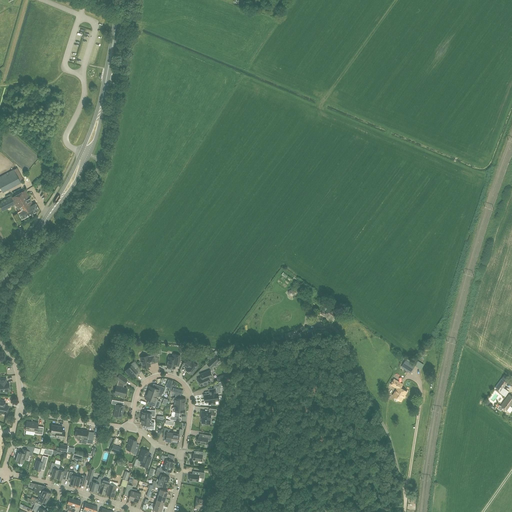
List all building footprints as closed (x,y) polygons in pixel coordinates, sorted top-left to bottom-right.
[(20,181),(14,169),(0,176),(0,187),(2,191),(20,181)] [(11,197),(17,208),(31,201),(25,190),(20,193),(20,192),(16,194),(16,195),(11,197)] [(12,201),(11,199),(5,201),(0,203),(0,210),(1,212),(13,206),(11,202),(12,201)] [(31,201),(17,208),(19,212),(18,212),(22,219),(40,210),(36,203),(33,205),(31,201)] [(329,319),(329,318),(333,320),(338,313),(330,307),(327,313),(323,310),(321,313),(329,319)] [(316,327),(307,329),(308,336),(320,334),(318,329),(316,329),(316,327)] [(169,357),(167,367),(175,369),(175,365),(179,366),(180,356),(173,354),(173,358),(169,357)] [(211,368),(220,360),(216,355),(206,364),(211,368)] [(140,357),(143,368),(150,366),(150,364),(151,363),(151,364),(155,363),(154,356),(150,357),(150,356),(148,356),(140,357)] [(186,359),(183,364),(188,367),(186,370),(187,371),(187,372),(189,374),(190,373),(192,374),(198,366),(192,362),(191,363),(186,359)] [(415,366),(406,360),(404,363),(408,366),(406,369),(411,372),(415,366)] [(131,365),(125,371),(131,378),(135,375),(136,376),(139,373),(135,370),(138,367),(134,361),(130,364),(131,365)] [(211,368),(215,373),(224,365),(221,361),(211,368)] [(214,381),(210,371),(203,373),(203,375),(203,376),(202,377),(198,379),(198,380),(197,381),(199,385),(200,385),(200,386),(214,381)] [(505,374),(495,387),(496,388),(495,389),(500,393),(506,386),(505,385),(510,378),(505,374)] [(116,386),(114,394),(125,396),(127,389),(123,387),(123,385),(124,384),(127,380),(119,375),(116,379),(119,380),(118,381),(117,386),(116,386)] [(0,378),(0,382),(0,384),(0,383),(0,391),(10,391),(9,383),(6,383),(6,382),(6,378),(0,378)] [(398,400),(401,401),(407,392),(401,388),(402,385),(394,379),(391,384),(397,388),(392,396),(395,398),(394,399),(395,401),(396,401),(398,401),(398,400)] [(218,396),(218,393),(216,393),(215,389),(219,388),(219,382),(213,384),(214,389),(209,389),(209,394),(204,395),(205,402),(208,402),(209,404),(211,404),(212,407),(219,408),(219,405),(215,405),(215,401),(219,401),(218,400),(222,400),(221,395),(218,396)] [(148,393),(157,396),(161,397),(162,393),(163,394),(165,388),(159,385),(157,389),(149,386),(148,390),(149,390),(148,393)] [(173,388),(172,392),(175,393),(175,397),(174,397),(173,398),(172,400),(173,402),(174,402),(174,405),(184,405),(184,402),(185,402),(186,399),(179,398),(178,398),(179,394),(180,390),(173,388)] [(158,399),(156,399),(157,396),(148,393),(147,395),(146,395),(145,398),(153,401),(151,405),(158,408),(160,401),(158,400),(158,399)] [(511,395),(509,394),(501,406),(500,405),(497,408),(501,410),(503,407),(510,413),(511,409),(511,407),(511,406),(511,405),(511,395)] [(0,399),(0,412),(7,414),(8,406),(3,405),(4,400),(0,399)] [(120,401),(112,400),(111,403),(116,404),(114,416),(122,417),(124,406),(119,405),(120,401)] [(184,408),(184,405),(174,405),(174,406),(174,407),(173,407),(172,408),(172,410),(173,412),(174,412),(174,416),(170,416),(170,419),(177,420),(177,417),(177,412),(178,411),(185,412),(185,408),(184,408)] [(210,425),(211,415),(215,416),(216,410),(216,409),(209,408),(209,411),(201,410),(200,416),(202,417),(202,419),(201,420),(201,422),(201,423),(202,423),(202,424),(205,424),(209,425),(210,425)] [(142,412),(141,418),(151,419),(151,416),(155,417),(155,410),(149,410),(149,413),(142,412)] [(151,419),(141,418),(141,424),(148,425),(147,429),(154,429),(154,422),(151,422),(151,419)] [(38,423),(27,421),(26,423),(25,424),(24,425),(24,426),(25,427),(26,428),(25,430),(34,431),(34,433),(42,435),(43,427),(37,426),(38,423)] [(50,433),(56,434),(55,438),(58,438),(64,439),(65,432),(61,431),(62,427),(52,425),(50,433)] [(165,441),(171,442),(173,433),(170,432),(170,429),(167,429),(167,428),(164,428),(164,434),(166,434),(165,441)] [(86,443),(92,444),(93,437),(87,436),(88,430),(83,430),(76,429),(75,438),(84,439),(84,440),(87,440),(86,443)] [(173,433),(171,442),(178,443),(179,436),(181,437),(182,429),(180,429),(179,432),(176,431),(176,433),(173,433)] [(207,444),(207,440),(210,441),(211,435),(204,434),(204,437),(198,436),(197,443),(207,444)] [(130,439),(126,449),(133,452),(133,454),(136,455),(138,449),(135,448),(137,441),(130,439)] [(117,453),(119,446),(113,444),(111,450),(117,453)] [(16,457),(15,461),(19,462),(18,464),(18,465),(21,466),(22,465),(23,463),(24,459),(28,460),(29,455),(32,456),(34,447),(27,446),(26,450),(23,449),(22,453),(18,452),(17,457),(16,457)] [(142,449),(138,460),(142,461),(141,465),(148,467),(150,460),(147,459),(149,452),(142,449)] [(201,461),(202,461),(202,457),(205,457),(206,452),(199,451),(199,454),(193,453),(192,460),(198,461),(198,463),(201,463),(201,461)] [(42,465),(43,465),(45,466),(48,457),(43,455),(41,462),(37,460),(34,469),(40,470),(42,465)] [(165,461),(164,464),(172,467),(174,462),(167,459),(168,457),(162,455),(161,458),(163,458),(162,460),(165,461)] [(51,476),(57,478),(59,470),(59,469),(60,465),(52,462),(50,470),(52,470),(51,476)] [(64,471),(59,470),(57,478),(62,479),(64,473),(66,474),(68,469),(65,468),(64,471)] [(162,472),(157,470),(155,475),(160,476),(159,479),(167,482),(169,477),(161,474),(162,472)] [(198,482),(199,477),(203,478),(204,473),(192,471),(192,475),(190,475),(189,480),(198,482)] [(75,485),(78,476),(75,476),(75,474),(75,473),(70,472),(69,477),(71,477),(70,483),(75,485)] [(80,477),(78,476),(75,485),(81,486),(82,480),(85,481),(87,476),(82,475),(81,475),(80,477)] [(99,485),(101,485),(103,479),(103,477),(101,476),(99,477),(98,478),(98,480),(94,478),(93,482),(92,481),(90,490),(97,492),(99,485)] [(128,499),(133,500),(136,492),(135,491),(136,489),(134,489),(132,488),(133,486),(129,484),(130,481),(132,482),(133,479),(130,478),(127,484),(124,494),(127,495),(128,494),(129,495),(128,499)] [(106,487),(108,487),(109,484),(110,481),(109,481),(103,479),(101,485),(99,492),(104,494),(106,487)] [(166,487),(167,482),(159,479),(158,482),(154,481),(153,485),(161,487),(162,485),(166,487)] [(110,481),(109,484),(108,487),(106,494),(114,496),(117,486),(118,483),(110,481)] [(40,494),(49,498),(51,493),(41,489),(42,485),(34,483),(34,487),(36,487),(34,491),(36,492),(40,494)] [(139,493),(136,492),(133,500),(138,502),(140,496),(144,497),(145,491),(142,490),(140,490),(139,493)] [(49,498),(40,494),(38,499),(35,497),(33,500),(38,503),(39,500),(47,503),(49,498)] [(73,505),(75,499),(69,497),(67,503),(67,504),(67,508),(66,511),(68,511),(69,511),(68,511),(66,511),(64,511),(63,511),(70,511),(72,509),(73,505)] [(195,508),(197,508),(196,511),(195,510),(195,511),(201,511),(202,511),(201,511),(201,509),(204,509),(206,499),(196,498),(195,508)] [(34,510),(37,511),(46,511),(47,510),(40,507),(41,504),(38,503),(33,500),(32,502),(33,504),(35,505),(35,504),(39,506),(37,511),(34,510)]
